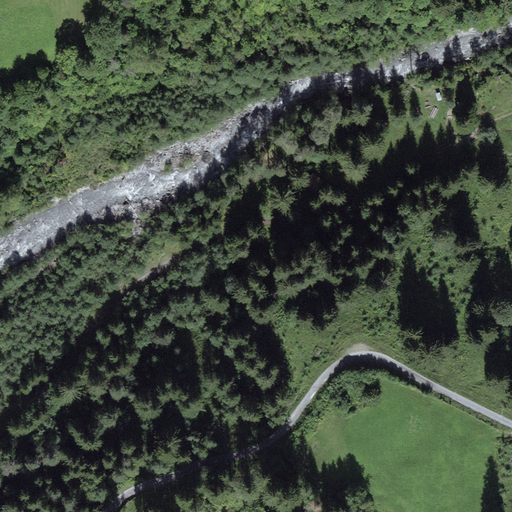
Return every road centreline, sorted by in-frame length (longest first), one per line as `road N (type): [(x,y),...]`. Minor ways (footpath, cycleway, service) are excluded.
road 1 (track): [(0,417),(50,377),(120,297),(166,264),(236,231),(346,201),(409,159),(453,146),(511,110)]
road 2 (track): [(109,511),(148,484),(266,444),(328,372),(361,357),(389,362),(511,424)]
